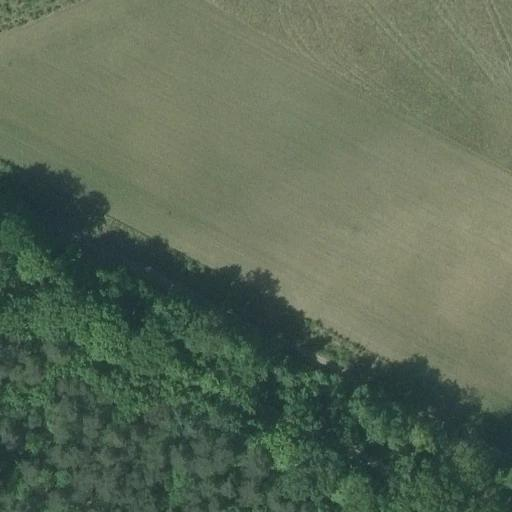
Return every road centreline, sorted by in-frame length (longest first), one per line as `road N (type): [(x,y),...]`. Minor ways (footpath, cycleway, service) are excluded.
road 1 (unknown): [(0,176),(511,432)]
road 2 (track): [(450,511),(0,283)]
